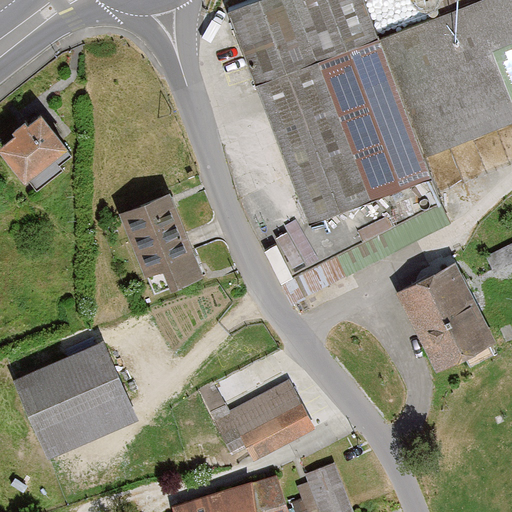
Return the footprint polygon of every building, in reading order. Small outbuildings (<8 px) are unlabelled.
[(251,0),(228,9),(311,221),(431,174),(423,153),(378,38),(362,0),(251,0)] [(511,0),(431,0),(438,15),(378,38),(423,153),(511,118),(511,104),(490,48),(511,38),(511,0)] [(66,142),(39,111),(0,143),(0,150),(23,178),(26,175),(36,187),(61,166),(58,163),(69,154),(62,145),(66,142)] [(202,271),(169,190),(120,210),(154,291),(202,271)] [(270,240),(284,272),(306,262),(292,230),(270,240)] [(456,260),(397,290),(437,368),(496,339),(456,260)] [(105,338),(13,377),(47,454),(138,415),(105,338)] [(289,379),(211,420),(223,442),(239,434),(253,459),(314,427),(289,379)] [(352,511),(333,461),(304,472),(307,481),(298,485),(309,511),(352,511)] [(288,511),(276,472),(172,505),(174,511),(288,511)]
